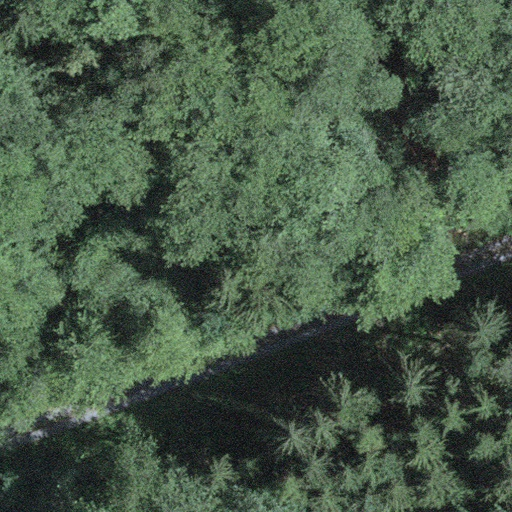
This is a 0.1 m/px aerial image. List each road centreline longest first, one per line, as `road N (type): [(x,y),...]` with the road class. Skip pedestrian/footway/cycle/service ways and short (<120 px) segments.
road 1 (track): [(0,442),(511,246)]
road 2 (track): [(511,489),(378,511)]
